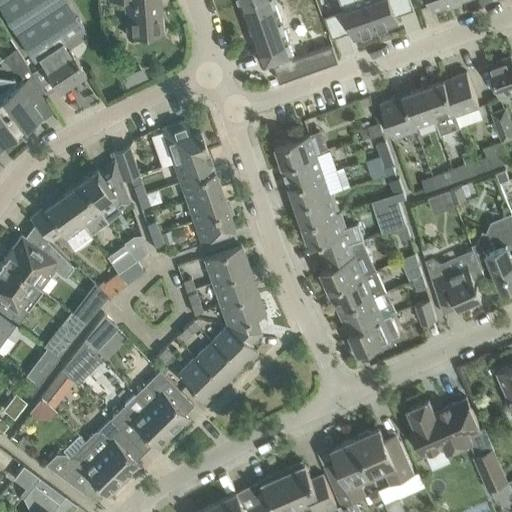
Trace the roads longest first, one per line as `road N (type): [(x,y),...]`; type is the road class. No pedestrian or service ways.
road 1 (residential): [(344,397),(277,257),(230,113)]
road 2 (residential): [(230,113),(511,17)]
road 3 (residential): [(0,200),(35,160),(79,131),(215,66)]
road 4 (residential): [(130,508),(344,397)]
road 5 (residential): [(344,397),(511,322)]
